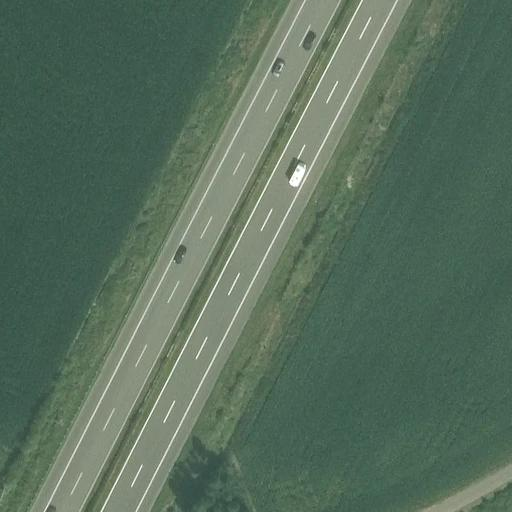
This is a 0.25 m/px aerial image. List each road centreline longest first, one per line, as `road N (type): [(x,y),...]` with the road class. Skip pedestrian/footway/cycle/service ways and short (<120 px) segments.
road 1 (motorway): [(317,0),(52,511)]
road 2 (motorway): [(129,511),(392,0)]
